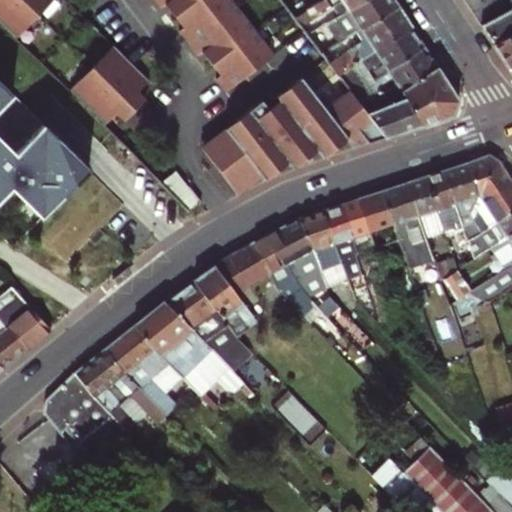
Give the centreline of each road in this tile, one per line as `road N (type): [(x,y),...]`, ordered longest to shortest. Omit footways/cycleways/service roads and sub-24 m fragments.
road 1 (tertiary): [(509,125),(304,193),(235,227),(131,299),(0,409)]
road 2 (tertiary): [(428,0),(509,125)]
